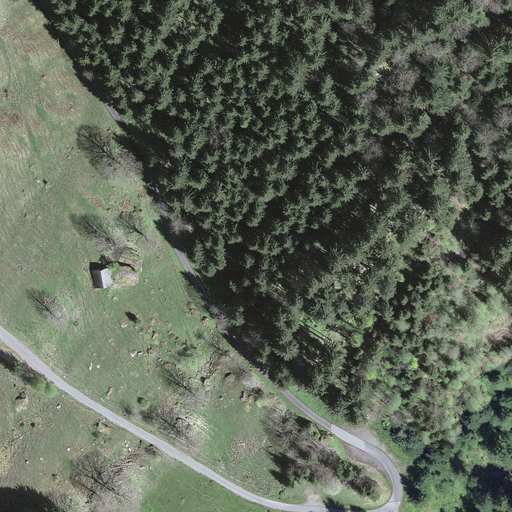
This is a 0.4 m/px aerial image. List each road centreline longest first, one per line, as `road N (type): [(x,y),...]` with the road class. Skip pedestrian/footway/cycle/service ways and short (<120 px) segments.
road 1 (unclassified): [(387,510),(400,482),(394,468),(305,410),(228,333),(176,245),(142,153),(43,0)]
road 2 (track): [(315,511),(243,494),(63,386),(0,332)]
